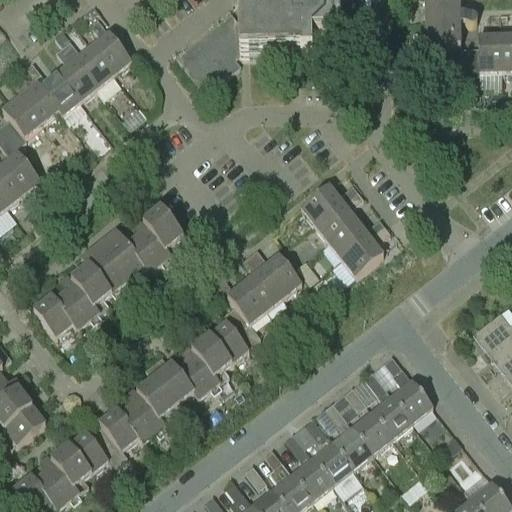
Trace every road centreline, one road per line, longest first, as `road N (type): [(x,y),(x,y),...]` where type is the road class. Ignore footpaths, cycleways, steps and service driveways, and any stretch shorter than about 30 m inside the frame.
road 1 (residential): [(160,511),(396,325)]
road 2 (residential): [(4,272),(97,199),(113,163),(175,112)]
road 3 (residential): [(377,117),(252,120),(234,130),(175,112)]
road 4 (residential): [(150,344),(96,387),(69,391),(0,306)]
road 5 (residential): [(511,474),(396,325)]
road 6 (residential): [(473,266),(376,138),(377,117)]
